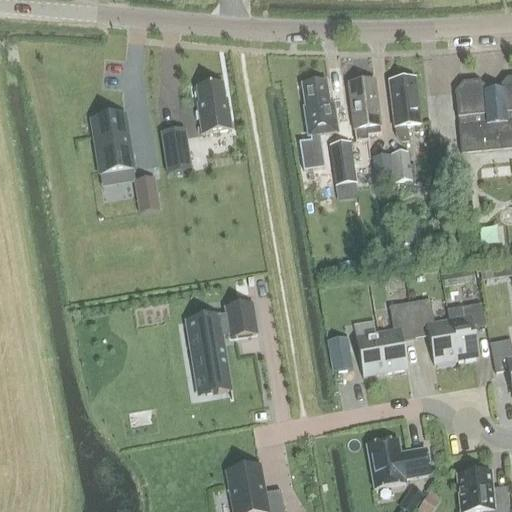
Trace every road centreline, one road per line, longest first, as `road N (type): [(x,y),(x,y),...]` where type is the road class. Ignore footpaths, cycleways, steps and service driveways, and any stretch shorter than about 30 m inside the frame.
road 1 (secondary): [(511,24),(292,32),(114,17)]
road 2 (residential): [(266,436),(432,407),(475,431),(511,437)]
